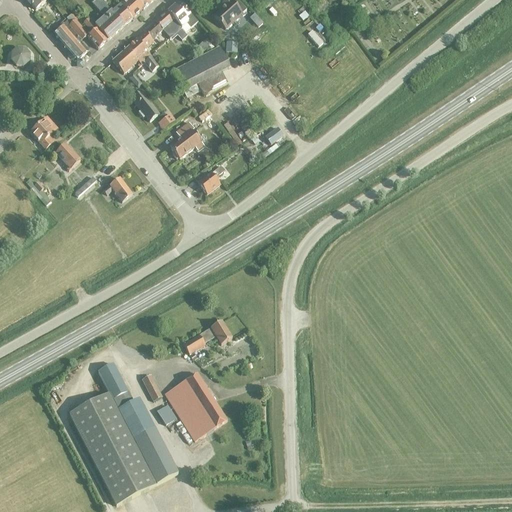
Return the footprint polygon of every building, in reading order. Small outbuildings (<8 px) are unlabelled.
[(45,4),(41,0),(26,0),(25,1),(34,12),(45,4)] [(98,24),(94,28),(107,43),(124,28),(118,21),(112,14),(106,7),(101,1),(99,0),(97,0),(92,5),(103,18),(98,22),(98,24)] [(128,0),(120,8),(132,21),(143,11),(133,0),(128,0)] [(133,0),(143,11),(154,1),(153,0),(133,0)] [(225,8),(213,18),(225,31),(242,16),(241,15),(246,12),(242,7),(237,11),(230,3),(227,0),(222,5),(225,8)] [(306,0),(321,17),(331,8),(324,0),(306,0)] [(174,8),(167,14),(181,30),(185,35),(197,24),(179,4),(174,8)] [(120,8),(112,14),(118,21),(124,28),(132,21),(120,8)] [(167,14),(155,25),(162,32),(169,41),(181,31),(181,30),(167,14)] [(341,26),(337,29),(340,35),(345,32),(347,35),(352,32),(352,31),(356,29),(348,16),(344,19),(338,23),(341,26)] [(54,36),(75,61),(79,62),(86,56),(86,55),(88,53),(79,43),(81,42),(68,28),(75,22),(70,17),(65,20),(67,22),(62,26),(64,28),(61,30),(60,28),(52,34),(54,36)] [(88,21),(83,25),(89,32),(85,35),(87,37),(88,39),(87,40),(97,52),(107,43),(94,28),(88,21)] [(75,22),(68,28),(81,42),(87,37),(75,22)] [(155,25),(136,42),(145,52),(153,44),(152,44),(153,42),(152,41),(162,32),(155,25)] [(136,42),(126,51),(137,64),(140,67),(144,64),(142,62),(149,56),(145,52),(136,42)] [(205,43),(199,48),(203,53),(210,49),(205,43)] [(225,44),(225,54),(236,55),(237,45),(225,44)] [(221,76),(229,72),(218,50),(171,74),(181,95),(196,87),(202,99),(226,88),(221,76)] [(137,64),(126,51),(112,64),(123,76),(137,64)] [(27,65),(27,58),(23,53),(17,53),(12,57),(12,64),(16,68),(22,69),(27,65)] [(156,54),(151,58),(156,65),(161,60),(156,54)] [(149,56),(142,62),(144,64),(149,71),(152,74),(158,68),(156,65),(151,58),(149,56)] [(132,76),(128,80),(137,90),(141,86),(132,76)] [(150,124),(159,116),(154,111),(153,112),(139,95),(132,102),(141,112),(138,114),(143,120),(145,118),(150,124)] [(209,128),(214,125),(209,118),(211,116),(207,112),(197,119),(201,124),(204,121),(209,128)] [(170,116),(157,125),(162,132),(175,123),(170,116)] [(46,141),(51,136),(54,134),(52,131),(55,129),(46,120),(30,135),(45,152),(51,146),(46,141)] [(193,132),(188,125),(175,135),(180,141),(169,150),(174,155),(172,156),(176,161),(177,160),(179,162),(194,150),(197,153),(203,148),(191,133),(193,132)] [(282,138),(281,136),(276,130),(264,140),(269,147),(282,138)] [(277,144),(271,149),(274,152),(280,147),(277,144)] [(68,174),(80,163),(65,147),(55,156),(68,170),(66,172),(68,174)] [(214,180),(224,174),(220,169),(208,178),(205,174),(194,181),(198,186),(198,187),(206,197),(220,187),(214,180)] [(31,181),(26,185),(46,209),(51,205),(41,193),(44,191),(38,184),(36,187),(31,181)] [(121,205),(131,197),(119,181),(103,194),(106,198),(112,193),(121,205)] [(221,348),(232,341),(222,324),(184,347),(190,357),(205,347),(205,346),(216,339),(221,348)] [(108,397),(111,403),(127,395),(112,366),(97,374),(109,396),(108,397)] [(194,444),(227,423),(197,376),(165,397),(194,444)] [(153,403),(161,399),(150,378),(142,382),(153,403)] [(155,488),(117,415),(111,403),(108,397),(69,417),(116,508),(155,488)] [(166,428),(176,421),(167,408),(157,414),(166,428)]
